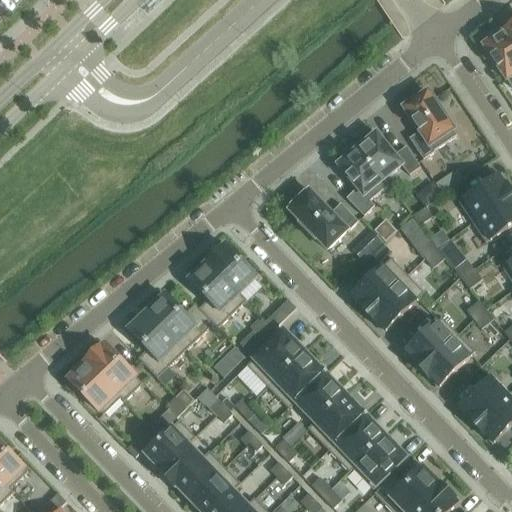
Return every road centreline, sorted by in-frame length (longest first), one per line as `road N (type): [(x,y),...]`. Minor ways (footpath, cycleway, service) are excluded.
road 1 (residential): [(229,211),(511,498)]
road 2 (residential): [(229,211),(439,41)]
road 3 (residential): [(26,379),(229,211)]
road 4 (residential): [(154,511),(26,379)]
road 5 (residential): [(129,103),(150,100),(263,0)]
road 6 (residential): [(107,511),(0,401)]
road 7 (residential): [(511,149),(439,41)]
